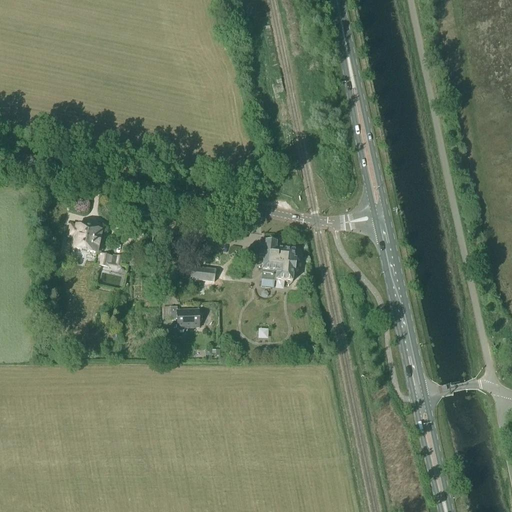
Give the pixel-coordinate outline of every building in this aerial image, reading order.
[(66,249),(96,256),(100,232),(86,229),(86,226),(78,225),(78,228),(76,227),(76,229),(70,228),(66,249)] [(262,281),(263,281),(277,282),(277,281),(288,282),(288,289),(292,289),(294,272),(295,272),(299,269),(299,264),(296,260),(294,260),(296,247),(265,244),(261,244),(260,255),(254,255),(253,264),(260,264),(264,264),(262,281)] [(112,257),(101,255),(98,267),(117,271),(120,268),(122,258),(112,256),(112,257)] [(129,256),(128,268),(138,269),(139,257),(129,256)] [(214,284),(215,272),(199,270),(200,263),(192,263),(190,281),(214,284)] [(201,324),(203,322),(203,318),(201,317),(200,317),(200,312),(178,313),(178,309),(171,309),(171,321),(178,321),(178,329),(179,329),(179,331),(180,332),(184,332),(186,330),(186,329),(200,329),(200,324),(201,324)]
